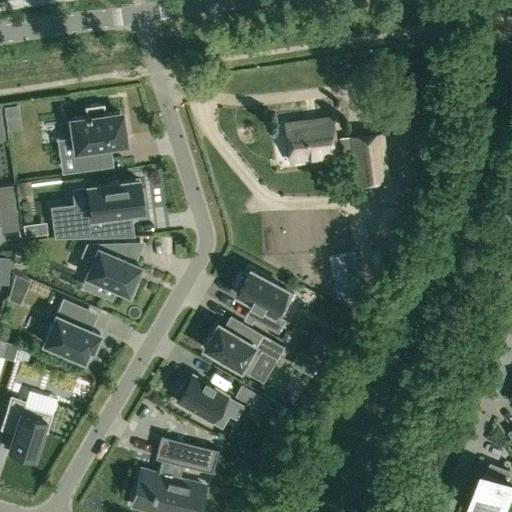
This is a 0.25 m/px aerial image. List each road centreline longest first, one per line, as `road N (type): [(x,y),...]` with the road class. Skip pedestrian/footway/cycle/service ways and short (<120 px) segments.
road 1 (residential): [(49,511),(202,253),(203,224),(141,13)]
road 2 (residential): [(511,200),(386,511)]
road 3 (residential): [(449,511),(511,345)]
road 4 (tertiary): [(0,33),(141,13)]
